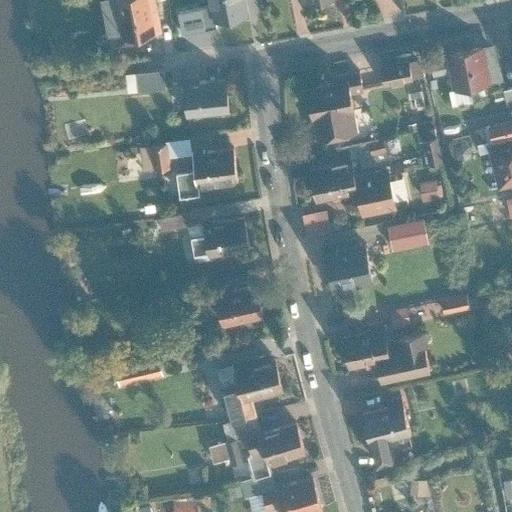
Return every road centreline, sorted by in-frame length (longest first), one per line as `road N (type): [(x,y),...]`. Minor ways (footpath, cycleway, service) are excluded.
road 1 (residential): [(260,55),(310,353),(358,511)]
road 2 (residential): [(511,10),(260,55)]
